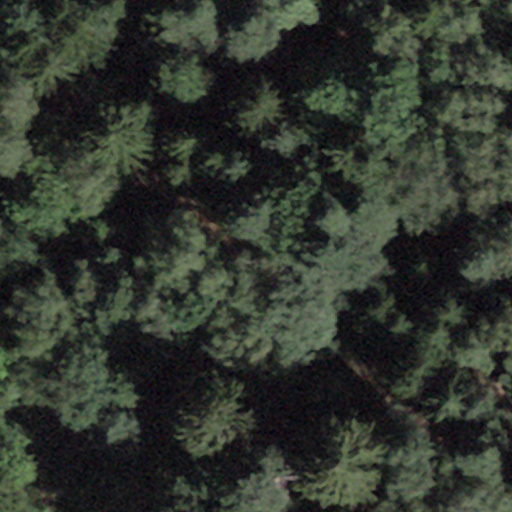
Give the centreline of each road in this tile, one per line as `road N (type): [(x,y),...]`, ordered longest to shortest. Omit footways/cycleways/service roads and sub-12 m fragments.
road 1 (track): [(0,50),(103,153),(330,320),(425,423),(511,499)]
road 2 (track): [(511,409),(498,395),(465,313),(457,204),(393,116),(343,0)]
